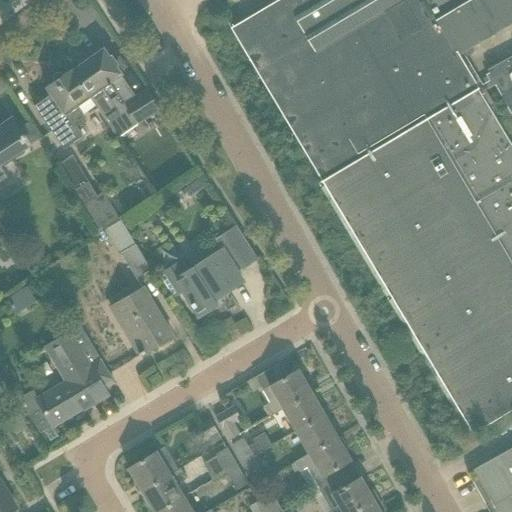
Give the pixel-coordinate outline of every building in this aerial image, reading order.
[(511,0),(252,0),(243,5),(446,435),(511,404),(511,152),(461,45),(511,21),(511,0)] [(112,87),(123,79),(120,75),(103,50),(72,71),(90,97),(105,118),(117,109),(111,100),(118,95),(112,87)] [(511,57),(487,70),(502,98),(511,116),(511,57)] [(90,97),(72,71),(72,72),(70,70),(63,75),(59,73),(56,72),(52,74),(52,78),(53,82),(46,87),(51,94),(43,99),(41,98),(38,97),(35,99),(35,102),(36,104),(33,106),(64,149),(73,143),(77,145),(79,139),(83,136),(76,126),(83,121),(84,116),(77,106),(90,97)] [(124,104),(137,124),(160,109),(147,89),(124,104)] [(0,179),(5,177),(0,169),(0,163),(40,138),(30,121),(19,128),(12,118),(0,125),(0,179)] [(72,192),(98,234),(119,219),(103,192),(97,196),(73,156),(59,164),(75,190),(72,192)] [(120,253),(135,279),(150,270),(135,245),(120,253)] [(214,299),(243,281),(222,249),(188,270),(181,260),(157,275),(173,299),(183,292),(199,317),(217,304),(214,299)] [(112,307),(140,355),(172,337),(144,289),(112,307)] [(19,400),(29,416),(39,433),(90,402),(91,404),(107,394),(102,385),(112,379),(81,327),(46,348),(68,383),(39,401),(33,391),(19,400)] [(268,417),(282,409),(311,392),(299,369),(269,386),(276,399),(262,407),(268,417)] [(282,409),(295,432),(325,415),(311,392),(282,409)] [(233,422),(240,417),(234,406),(215,417),(229,440),(240,434),(233,422)] [(295,432),(308,454),(337,437),(325,415),(295,432)] [(192,430),(199,442),(217,431),(210,420),(192,430)] [(242,463),(254,456),(272,445),(264,432),(253,439),(255,442),(249,446),(244,438),(232,445),(242,463)] [(307,467),(320,489),(343,476),(338,467),(351,460),(337,437),(308,454),(295,462),(300,471),(307,467)] [(511,511),(511,447),(473,470),(497,511),(511,511)] [(216,454),(226,472),(237,465),(227,448),(216,454)] [(127,469),(141,491),(170,474),(157,451),(127,469)] [(254,456),(242,463),(252,480),(265,473),(254,456)] [(237,465),(226,472),(237,490),(248,484),(237,465)] [(141,491),(153,511),(157,511),(184,496),(177,485),(187,478),(180,467),(170,474),(141,491)] [(329,511),(353,511),(374,500),(361,477),(348,484),(343,476),(320,489),(332,511),(329,511)] [(0,511),(9,511),(16,508),(0,481),(0,511)] [(272,493),(261,500),(268,511),(280,511),(283,511),(272,493)] [(157,511),(193,511),(184,496),(157,511)] [(268,511),(261,500),(251,505),(254,511),(268,511)] [(380,511),(374,500),(353,511),(380,511)]
